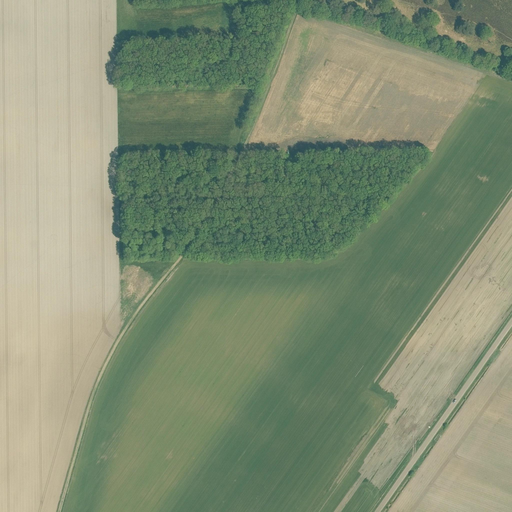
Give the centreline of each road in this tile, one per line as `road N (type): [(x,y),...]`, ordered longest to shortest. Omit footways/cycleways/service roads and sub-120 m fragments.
road 1 (track): [(58,511),(112,349),(217,202),(299,0)]
road 2 (tertiary): [(511,321),(376,511)]
